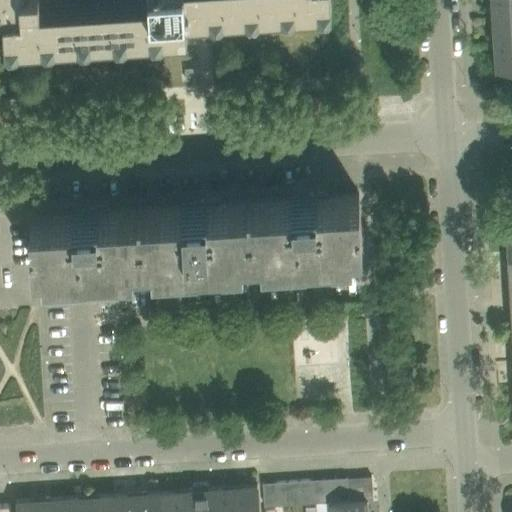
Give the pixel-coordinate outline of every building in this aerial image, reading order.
[(0,0),(0,12),(5,13),(7,41),(188,30),(188,18),(189,18),(222,16),(332,9),(331,0),(74,0),(55,1),(54,0),(0,0)] [(494,4),(495,19),(511,17),(511,0),(492,0),(493,4),(494,4)] [(495,34),(496,43),(511,41),(511,17),(495,19),(496,33),(495,34)] [(511,41),(496,43),(496,52),(497,52),(498,65),(497,65),(497,67),(511,66),(511,41)] [(251,195),(250,195),(254,252),(363,245),(362,233),(360,192),(251,199),(251,195)] [(138,202),(137,202),(141,259),(254,252),(250,195),(249,195),(249,199),(138,206),(138,202)] [(136,206),(30,213),(32,233),(34,266),(141,259),(137,202),(136,202),(136,206)] [(336,301),(337,311),(361,309),(360,299),(336,301)] [(348,475),(336,476),(338,500),(350,499),(348,475)] [(336,476),(324,477),(326,500),(333,500),(338,500),(336,476)] [(312,477),(301,478),(302,502),(314,501),(312,477)] [(324,477),(312,477),(314,501),(326,500),(324,477)] [(290,503),(302,502),(301,478),(289,479),(290,503)] [(278,503),(290,503),(289,479),(277,480),(278,503)] [(277,480),(265,481),(266,504),(278,503),(277,480)] [(195,486),(186,486),(187,511),(211,511),(210,485),(210,482),(208,481),(194,481),(195,485),(195,486)] [(242,483),(234,483),(235,511),(260,511),(258,482),(257,482),(257,483),(244,484),(243,482),(242,482),(242,483)] [(210,485),(211,511),(235,511),(234,483),(226,484),(226,483),(224,483),(224,485),(211,486),(210,485)] [(163,488),(162,488),(163,511),(187,511),(186,486),(177,487),(177,486),(176,486),(176,488),(163,489),(163,488)] [(147,489),(138,489),(139,511),(163,511),(162,488),(161,488),(161,489),(148,490),(148,488),(147,488),(147,489)] [(115,491),(114,491),(115,511),(139,511),(138,489),(130,490),(130,489),(129,489),(129,491),(115,492),(115,491)] [(99,492),(90,492),(91,511),(115,511),(114,491),(114,492),(100,493),(100,491),(98,491),(99,492)] [(67,494),(66,494),(67,511),(91,511),(90,492),(82,493),(82,492),(80,492),(81,494),(67,495),(67,494)] [(51,495),(42,495),(43,511),(67,511),(66,494),(65,494),(66,495),(52,496),(52,494),(51,494),(51,495)] [(43,511),(42,495),(34,496),(34,495),(32,495),(33,497),(19,498),(19,497),(18,497),(18,511),(43,511)] [(368,511),(369,508),(371,508),(371,507),(370,507),(370,499),(370,498),(350,499),(338,500),(333,500),(334,511),(368,511)] [(12,511),(12,502),(0,503),(0,511),(12,511)]
